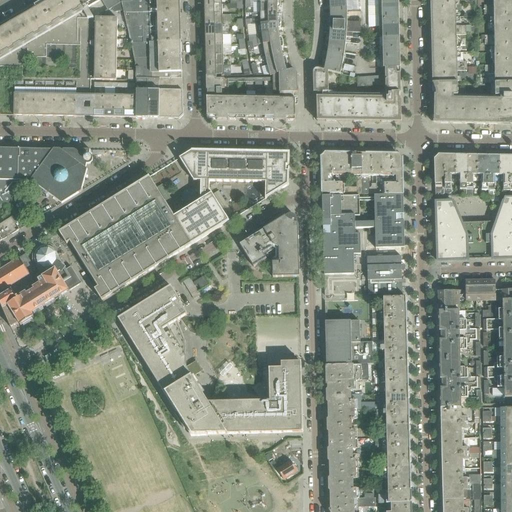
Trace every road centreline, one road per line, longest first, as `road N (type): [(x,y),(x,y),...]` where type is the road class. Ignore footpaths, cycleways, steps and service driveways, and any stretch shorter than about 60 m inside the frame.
road 1 (residential): [(8,375),(291,198),(307,196)]
road 2 (residential): [(307,196),(319,511)]
road 3 (residential): [(421,273),(426,511)]
road 4 (residential): [(164,134),(147,165),(0,254)]
road 5 (residential): [(0,131),(164,134)]
road 6 (tertiary): [(68,511),(8,375)]
road 7 (residential): [(416,138),(415,0)]
road 8 (residential): [(416,138),(421,273)]
road 9 (residential): [(194,135),(191,0)]
